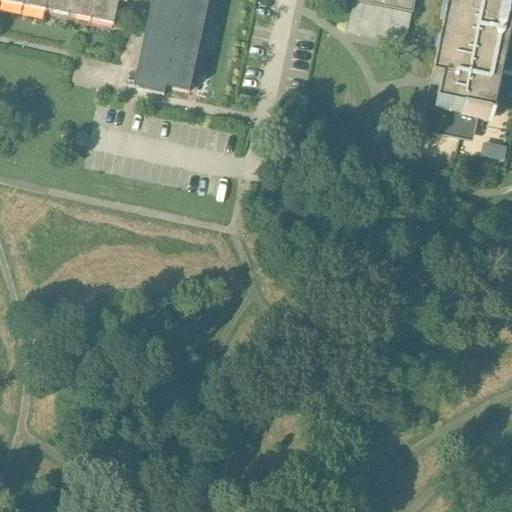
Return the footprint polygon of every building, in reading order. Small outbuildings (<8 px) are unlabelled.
[(0,0),(0,2),(114,26),(118,2),(126,4),(126,0),(0,0)] [(156,0),(137,91),(145,93),(163,97),(165,88),(188,94),(208,0),(156,0)] [(412,15),(414,0),(381,0),(380,8),(410,15),(412,15)] [(511,0),(450,0),(446,21),(434,80),(428,107),(423,131),(469,141),(473,121),(481,122),(486,123),(496,78),(511,81),(511,34),(506,33),(511,0)] [(405,47),(407,38),(411,16),(352,3),(346,35),(405,47)]
